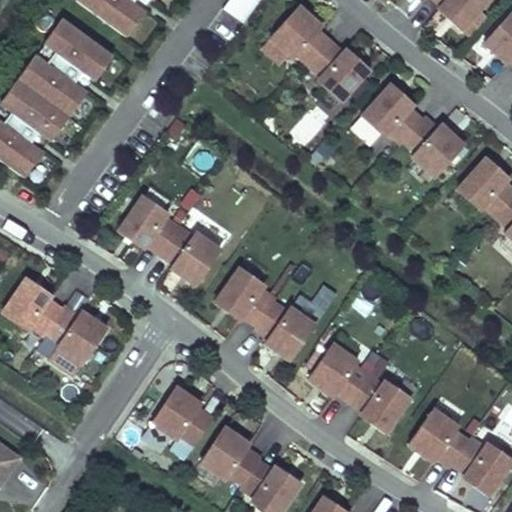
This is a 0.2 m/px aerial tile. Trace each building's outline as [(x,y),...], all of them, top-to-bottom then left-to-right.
[(77,0),(125,35),(150,0),(77,0)] [(257,0),(226,0),(221,8),(241,22),(257,0)] [(435,0),(440,5),(436,8),(460,29),(486,0),(435,0)] [(321,26),(298,5),(269,37),(292,58),(295,54),(319,77),(316,80),(339,101),(368,69),(345,48),(342,52),(318,29),(321,26)] [(511,9),(511,10),(482,42),(504,63),(508,60),(511,63),(511,9)] [(0,100),(0,159),(22,176),(110,54),(61,18),(0,100)] [(412,105),(390,83),(360,115),(383,136),(386,133),(398,144),(402,140),(414,151),(410,155),(433,176),(462,145),(440,123),(436,127),(424,116),(421,119),(408,109),(412,105)] [(507,177),(484,156),(455,189),(478,209),(482,206),(506,228),(502,232),(511,240),(511,188),(504,181),(507,177)] [(166,212),(140,194),(116,230),(141,247),(144,243),(171,262),(168,266),(194,284),(219,248),(193,230),(190,235),(163,216),(166,212)] [(238,267),(212,302),(237,320),(240,316),(253,325),(250,330),(264,340),(261,343),(286,362),(312,327),(286,308),(284,312),(270,303),(272,301),(273,299),(260,289),(263,285),(238,267)] [(49,294),(24,276),(0,310),(0,312),(24,330),(27,326),(40,335),(43,331),(57,341),(54,345),(79,363),(104,327),(79,309),(76,314),(62,304),(60,308),(46,299),(49,294)] [(355,360),(330,343),(305,378),(331,396),(333,392),(360,411),(357,415),(383,433),(408,397),(382,379),(380,384),(353,364),(355,360)] [(79,363),(54,345),(47,355),(72,373),(79,363)] [(177,435),(191,445),(210,417),(196,408),(199,404),(173,386),(149,422),(174,439),(177,435)] [(430,409),(405,444),(430,463),(434,458),(448,468),(450,465),(463,474),(460,478),(485,496),(510,460),(485,443),(481,447),(467,437),(465,441),(452,431),(455,426),(430,409)] [(222,425),(198,461),(223,479),(226,474),(240,484),(237,488),(251,497),(248,501),(264,511),(278,511),(298,483),(272,465),(269,469),(256,460),(257,458),(259,456),(245,447),(248,443),(222,425)] [(0,483),(21,454),(0,439),(0,483)] [(344,511),(320,496),(309,511),(344,511)]
